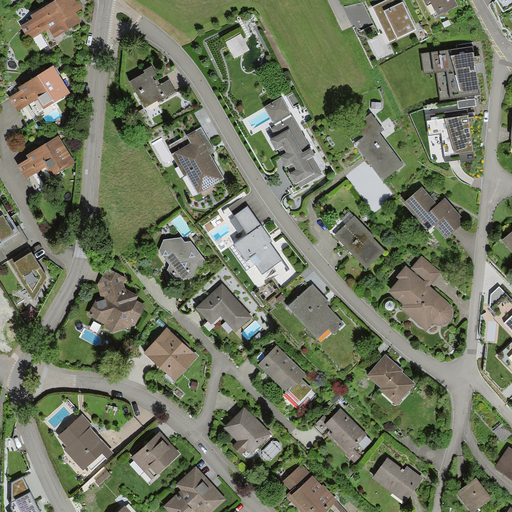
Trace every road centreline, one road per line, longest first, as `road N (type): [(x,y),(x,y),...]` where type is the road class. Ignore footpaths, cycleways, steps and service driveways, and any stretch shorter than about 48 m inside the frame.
road 1 (residential): [(463,376),(433,367),(353,298),(281,213),(186,63),(142,26),(102,10)]
road 2 (residential): [(102,10),(80,261),(22,376)]
road 3 (residential): [(262,511),(155,404),(101,385),(22,376)]
road 4 (residential): [(488,179),(463,376)]
road 5 (residential): [(22,376),(25,422),(64,511)]
road 6 (residential): [(510,53),(499,76),(488,179)]
